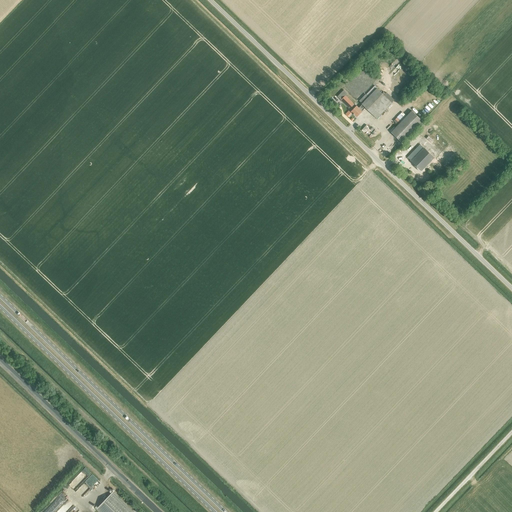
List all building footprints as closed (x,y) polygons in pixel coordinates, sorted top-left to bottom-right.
[(344,90),(340,95),(343,98),(341,101),(352,111),(351,112),(357,117),(362,112),(362,111),(365,108),(377,119),(392,103),(377,89),(377,88),(375,86),(366,95),(366,94),(359,101),(362,104),(362,105),(359,108),(357,106),(346,96),(348,94),(344,90)] [(392,134),(402,143),(423,121),(412,111),(391,133),(392,134)] [(449,145),(455,151),(460,146),(466,152),(473,145),(467,139),(473,133),(467,127),(464,130),(457,122),(452,128),(457,133),(452,139),(453,141),(449,145)] [(413,149),(406,156),(408,158),(407,158),(411,162),(415,165),(410,170),(416,176),(421,171),(434,158),(424,148),(420,145),(415,151),(413,149)] [(448,146),(439,157),(448,165),(458,154),(448,146)] [(83,470),(71,483),(74,487),(87,473),(83,470)] [(92,473),(76,488),(83,495),(99,480),(92,473)] [(99,511),(133,511),(113,492),(96,509),(99,511)] [(71,498),(63,506),(67,509),(75,501),(71,498)]
